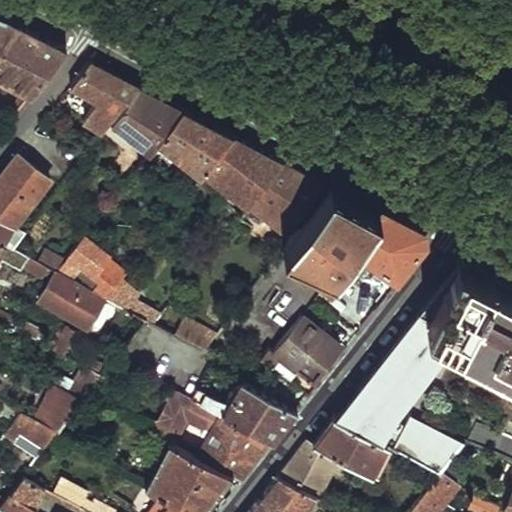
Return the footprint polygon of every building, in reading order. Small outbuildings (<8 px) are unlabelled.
[(0,46),(18,23),(0,12),(0,46)] [(18,23),(0,46),(0,79),(29,95),(66,48),(44,36),(18,23)] [(88,59),(68,85),(96,100),(82,120),(100,132),(107,122),(137,84),(115,72),(88,59)] [(137,84),(107,122),(147,150),(154,141),(181,107),(160,96),(137,84)] [(181,107),(154,141),(198,176),(203,170),(231,133),(207,121),(181,107)] [(231,133),(203,170),(233,192),(225,203),(236,210),(243,201),(246,203),(249,200),(281,160),(256,146),(231,133)] [(0,172),(0,216),(11,222),(48,173),(17,150),(0,172)] [(281,160),(249,200),(288,227),(323,181),(303,171),(281,160)] [(330,185),(284,244),(308,256),(311,250),(337,264),(350,247),(378,210),(354,197),(330,185)] [(350,247),(397,281),(424,246),(424,234),(404,224),(378,210),(350,247)] [(0,240),(3,242),(13,247),(25,230),(11,222),(0,216),(0,240)] [(54,269),(77,281),(81,266),(93,275),(110,252),(83,232),(54,269)] [(511,284),(480,268),(454,255),(426,310),(419,306),(339,415),(375,435),(438,468),(454,450),(461,442),(412,412),(406,421),(390,413),(453,328),(511,357),(511,435),(473,419),(465,437),(511,457),(511,284)] [(54,269),(39,298),(87,324),(106,297),(77,281),(54,269)] [(134,302),(130,309),(145,318),(153,323),(159,315),(134,302)] [(271,351),(265,361),(270,366),(279,354),(312,379),(327,360),(339,344),(300,313),(274,348),(269,345),(267,348),(271,351)] [(23,314),(16,325),(35,336),(42,326),(23,314)] [(186,317),(176,334),(204,350),(217,333),(186,317)] [(53,340),(66,348),(77,330),(64,322),(53,340)] [(83,365),(69,391),(85,399),(102,375),(83,365)] [(244,376),(222,413),(272,438),(286,420),(297,406),(244,376)] [(56,384),(34,418),(57,430),(59,431),(85,399),(69,391),(56,384)] [(196,386),(190,396),(202,403),(205,404),(210,394),(196,386)] [(184,436),(179,445),(228,469),(243,476),(258,456),(272,438),(222,413),(205,404),(202,403),(198,411),(217,421),(204,445),(184,436)] [(20,410),(9,425),(45,445),(57,430),(34,418),(20,410)] [(324,421),(311,440),(358,466),(375,435),(339,415),(331,411),(324,421)] [(291,453),(277,472),(311,491),(321,497),(326,490),(317,485),(331,468),(340,473),(348,478),(358,466),(311,440),(304,436),(291,453)] [(173,442),(148,485),(164,493),(173,498),(198,511),(228,469),(179,445),(173,442)] [(454,450),(438,468),(457,483),(473,465),(454,450)] [(331,468),(317,485),(326,490),(328,485),(340,473),(331,468)] [(438,468),(409,505),(419,511),(447,511),(438,507),(457,483),(438,468)] [(258,497),(285,511),(298,511),(311,491),(277,472),(268,483),(258,497)] [(0,507),(0,511),(34,511),(47,485),(26,474),(8,497),(1,506),(0,507)] [(326,490),(321,497),(331,502),(338,491),(328,485),(326,490)] [(474,490),(467,504),(484,511),(497,511),(502,503),(474,490)] [(164,493),(149,511),(163,511),(173,498),(164,493)] [(246,511),(285,511),(258,497),(246,511)] [(173,498),(163,511),(199,511),(198,511),(173,498)]
